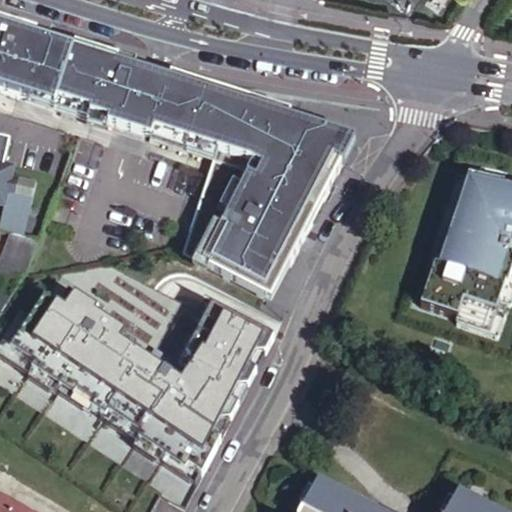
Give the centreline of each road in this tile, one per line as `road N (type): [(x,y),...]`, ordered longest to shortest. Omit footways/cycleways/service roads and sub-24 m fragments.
road 1 (residential): [(210,511),(350,207),(421,116),(438,73)]
road 2 (secondary): [(438,73),(203,26),(116,0)]
